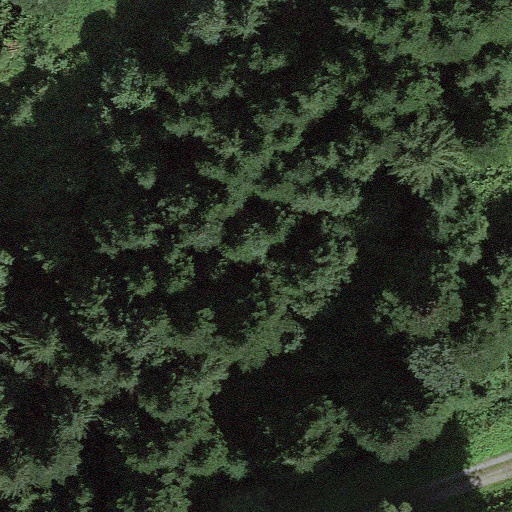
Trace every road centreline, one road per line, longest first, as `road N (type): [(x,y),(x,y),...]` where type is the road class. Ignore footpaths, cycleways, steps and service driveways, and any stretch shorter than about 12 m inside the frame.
road 1 (track): [(0,88),(182,0)]
road 2 (track): [(325,511),(511,447)]
